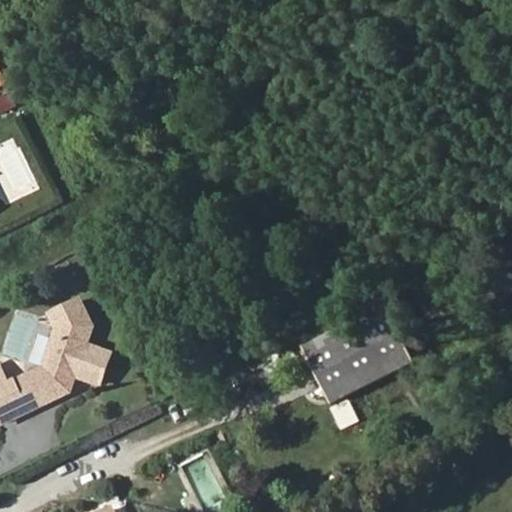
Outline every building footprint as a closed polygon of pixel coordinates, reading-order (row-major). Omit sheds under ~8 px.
[(0,97),(0,114),(16,109),(11,93),(0,97)] [(78,302),(49,317),(57,331),(44,370),(16,384),(10,387),(0,392),(0,420),(3,426),(30,413),(70,393),(75,377),(100,385),(110,355),(86,347),(91,329),(78,302)] [(416,364),(387,309),(301,351),(328,406),(416,364)] [(0,366),(0,392),(10,387),(0,366)] [(330,413),(340,433),(355,425),(347,404),(330,413)]
